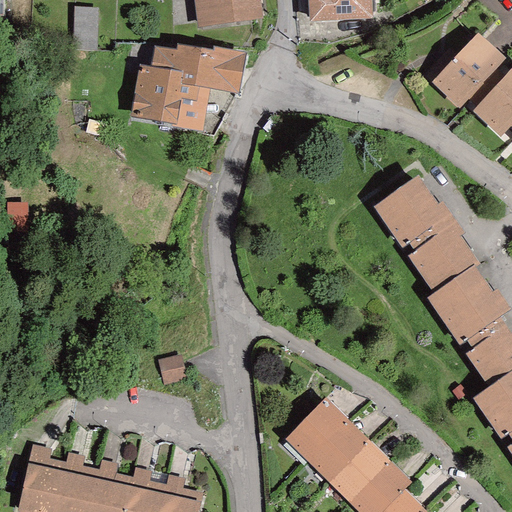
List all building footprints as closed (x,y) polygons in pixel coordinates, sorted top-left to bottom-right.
[(199,0),(202,23),(258,16),(255,0),(199,0)] [(312,0),(314,18),(367,15),(366,0),(312,0)] [(97,50),(98,8),(74,7),(73,49),(97,50)] [(469,93),(490,71),(500,61),(478,40),(437,83),(459,104),(469,93)] [(215,58),(181,52),(180,57),(160,54),(157,73),(145,71),(136,112),(173,121),(173,119),(178,97),(194,100),(197,85),(205,86),(235,91),(241,57),(216,52),(215,58)] [(483,107),(504,84),(493,74),(490,71),(469,93),(483,107)] [(510,121),(511,119),(511,75),(504,84),(483,107),(478,112),(500,133),(510,121)] [(197,123),(205,86),(197,85),(194,100),(178,97),(173,119),(197,123)] [(434,214),(413,183),(378,207),(405,245),(410,241),(418,253),(412,257),(438,294),(432,298),(462,341),(469,336),(478,349),(470,355),(494,389),(478,401),(502,434),(507,430),(511,437),(511,367),(505,358),(511,353),(511,345),(492,317),(504,309),(495,296),(488,301),(468,272),(473,269),(452,239),(458,234),(441,209),(434,214)] [(318,209),(324,202),(318,196),(311,203),(318,209)] [(27,203),(7,203),(7,232),(26,232),(27,203)] [(182,355),(159,359),(164,383),(186,379),(182,355)] [(363,511),(381,511),(400,494),(408,485),(323,404),(289,439),(363,511)] [(35,511),(195,511),(196,506),(29,470),(21,509),(35,511)] [(0,511),(13,511),(18,492),(0,489),(0,511)] [(418,511),(400,494),(381,511),(418,511)]
